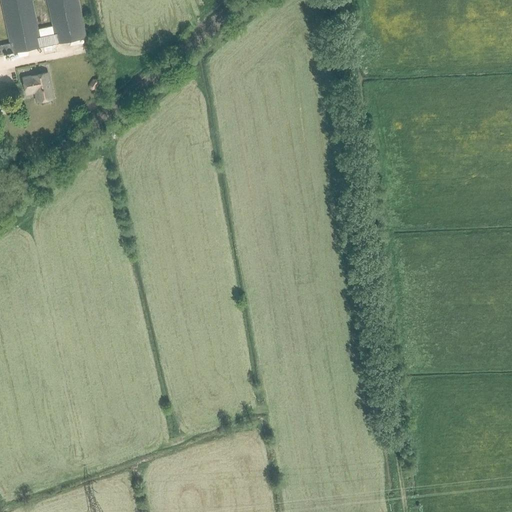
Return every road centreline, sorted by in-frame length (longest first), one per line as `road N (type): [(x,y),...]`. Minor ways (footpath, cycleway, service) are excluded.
road 1 (track): [(406,511),(334,0)]
road 2 (unclassified): [(0,203),(245,0)]
